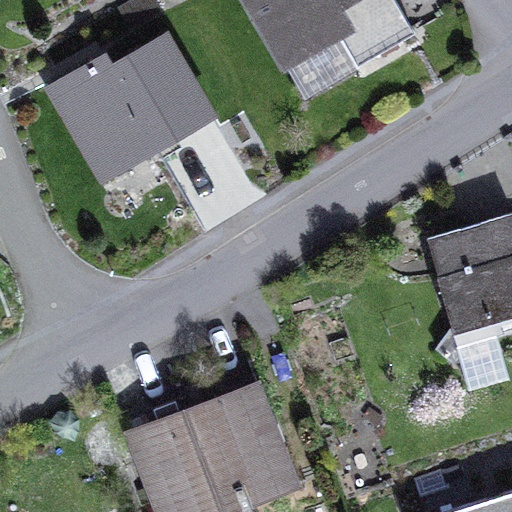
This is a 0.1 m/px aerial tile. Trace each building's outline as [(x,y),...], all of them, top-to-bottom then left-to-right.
[(141,0),(124,9),(132,22),(157,9),(151,0),(141,0)] [(358,67),(415,33),(395,0),(247,0),(285,63),(338,32),(358,67)] [(305,98),(358,67),(338,32),(285,63),(305,98)] [(150,137),(156,147),(210,116),(164,38),(102,74),(95,63),(53,88),(99,167),(150,137)] [(99,167),(105,177),(156,147),(150,137),(99,167)] [(511,215),(430,240),(455,329),(486,319),(490,331),(511,324),(511,215)] [(471,380),(502,370),(490,331),(486,319),(455,329),(471,380)] [(252,511),(250,504),(298,485),(258,382),(127,433),(157,511),(252,511)] [(511,511),(511,490),(495,496),(444,511),(511,511)]
